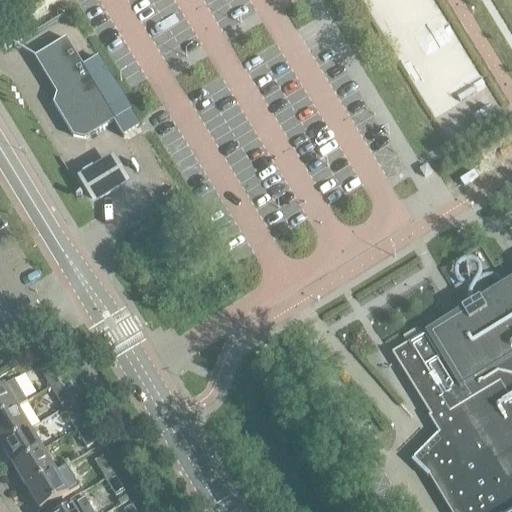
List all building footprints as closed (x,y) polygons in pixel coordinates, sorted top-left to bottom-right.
[(20,0),(33,19),(60,3),(58,0),(20,0)] [(96,90),(83,69),(67,41),(36,60),(58,96),(54,106),(74,138),(85,140),(130,113),(111,81),(96,90)] [(114,154),(76,176),(93,205),(130,183),(114,154)] [(432,175),(427,167),(420,172),(425,179),(432,175)] [(180,200),(177,194),(174,190),(162,197),(168,207),(179,201),(180,200)] [(511,511),(511,281),(425,334),(391,355),(446,443),(439,449),(420,468),(428,477),(448,511),(511,511)] [(51,390),(59,385),(49,367),(40,372),(51,390)] [(0,420),(18,409),(27,403),(14,382),(5,388),(0,390),(0,420)] [(51,390),(61,407),(70,402),(59,385),(51,390)] [(0,445),(2,448),(31,431),(18,409),(0,420),(0,445)] [(85,427),(74,409),(65,414),(76,432),(85,427)] [(76,432),(87,450),(95,445),(85,427),(76,432)] [(14,470),(44,452),(31,431),(2,448),(14,470)] [(27,491),(56,473),(44,452),(14,470),(27,491)] [(106,480),(113,476),(103,459),(95,463),(106,480)] [(64,485),(56,473),(27,491),(39,511),(41,511),(70,496),(79,490),(73,479),(64,485)] [(106,480),(116,499),(124,494),(113,476),(106,480)] [(93,511),(86,500),(65,511),(93,511)]
